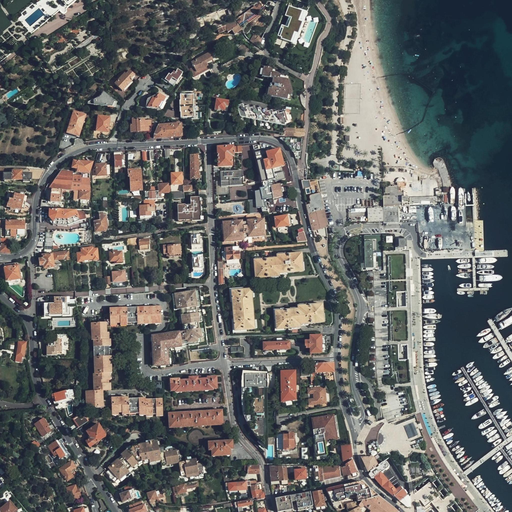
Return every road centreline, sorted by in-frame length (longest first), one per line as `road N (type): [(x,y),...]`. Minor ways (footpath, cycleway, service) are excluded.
road 1 (secondary): [(336,358),(334,299),(312,253),(290,156),(270,138),(207,141)]
road 2 (residential): [(417,248),(403,226),(352,228),(337,242),(360,303),(352,356),(364,417),(350,427)]
road 3 (secondary): [(207,141),(94,146),(64,157),(36,195),(27,250)]
road 4 (residential): [(223,364),(207,141)]
road 5 (secondary): [(25,317),(39,393),(92,475)]
road 6 (residential): [(268,498),(261,460),(230,411),(223,364)]
